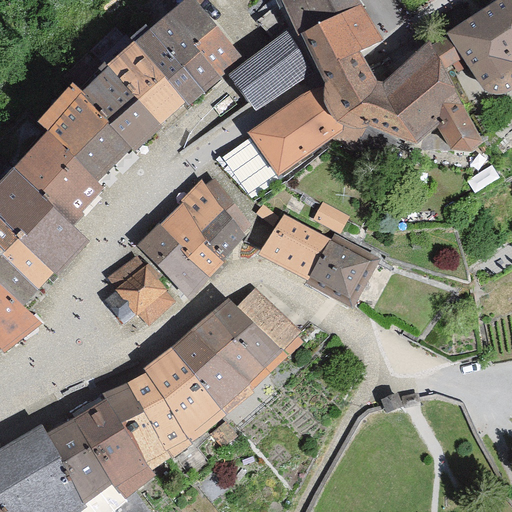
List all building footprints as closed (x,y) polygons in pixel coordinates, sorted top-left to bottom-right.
[(192,0),(181,0),(166,14),(149,30),(205,91),(222,75),(243,56),(197,5),(192,0)] [(285,0),(302,34),(362,4),(359,0),(285,0)] [(511,0),(500,0),(449,33),(450,34),(463,55),(472,68),(482,85),(484,88),(487,90),(490,92),(494,93),(498,94),(501,94),(505,93),(508,92),(511,90),(511,89),(511,0)] [(375,31),(371,23),(362,4),(302,34),(312,53),(320,69),(359,50),(380,40),(375,31)] [(186,100),(190,104),(205,91),(149,30),(134,43),(186,100)] [(442,68),(463,55),(450,34),(431,47),(442,68)] [(257,107),(311,71),(289,38),(235,74),(257,107)] [(186,100),(134,43),(108,67),(160,124),(186,100)] [(366,124),(370,123),(372,121),(415,142),(437,125),(453,149),(473,149),(481,141),(475,129),(461,102),(455,93),(442,68),(431,47),(429,44),(400,68),(390,77),(383,82),(377,83),(368,67),(363,59),(359,50),(320,69),(324,75),(327,79),(328,80),(328,82),(326,85),(325,89),(325,93),(324,97),(325,101),(326,104),(327,108),(329,111),(331,115),(334,117),(337,120),(338,121),(340,122),(343,124),(346,125),(347,125),(351,126),(355,126),(359,126),(362,125),(366,124)] [(133,151),(161,125),(160,124),(108,67),(80,93),(130,148),(133,151)] [(326,85),(328,82),(328,80),(327,79),(310,91),(308,92),(251,132),(279,172),(336,131),(346,125),(343,124),(340,122),(338,121),(337,120),(334,117),(331,115),(329,111),(327,108),(326,104),(325,101),(324,97),(325,93),(325,89),(326,85)] [(52,133),(95,180),(130,148),(80,93),(75,88),(40,120),(52,133)] [(52,133),(16,166),(65,219),(69,223),(105,191),(95,180),(52,133)] [(85,242),(69,223),(65,219),(16,166),(0,184),(0,215),(56,270),(57,271),(85,242)] [(205,189),(224,210),(244,231),(252,224),(213,182),(205,189)] [(185,204),(201,232),(224,210),(205,189),(201,185),(183,201),(185,204)] [(206,240),(201,232),(185,204),(162,225),(182,246),(181,247),(208,276),(223,262),(220,259),(204,241),(206,240)] [(347,217),(322,205),(314,222),(339,234),(347,217)] [(206,240),(204,241),(220,259),(246,234),(244,231),(224,210),(201,232),(206,240)] [(0,215),(0,250),(39,288),(56,270),(0,215)] [(263,252),(311,277),(331,240),(283,215),(263,252)] [(181,247),(182,246),(162,225),(141,244),(188,295),(208,276),(181,247)] [(309,281),(352,305),(377,258),(334,235),(331,240),(311,277),(311,278),(309,281)] [(0,250),(0,283),(22,305),(39,288),(0,250)] [(174,302),(166,293),(164,290),(166,288),(146,266),(144,267),(136,258),(110,280),(118,290),(117,290),(118,291),(105,301),(124,324),(134,315),(137,313),(138,312),(142,318),(148,324),(174,302)] [(38,321),(22,305),(0,283),(0,344),(3,348),(38,321)] [(281,351),(299,333),(258,290),(239,307),(281,351)] [(286,356),(281,351),(239,307),(229,296),(212,312),(270,372),(286,356)] [(212,312),(195,329),(252,389),(270,372),(212,312)] [(195,329),(171,352),(228,412),(252,389),(195,329)] [(171,352),(147,374),(189,442),(228,412),(171,352)] [(189,442),(147,374),(128,384),(168,454),(189,442)] [(168,454),(128,384),(108,395),(110,400),(148,466),(168,454)] [(417,394),(403,397),(405,405),(419,403),(418,399),(417,394)] [(397,395),(383,400),(387,411),(401,405),(397,395)] [(148,466),(110,400),(77,419),(113,483),(121,496),(154,477),(148,466)] [(113,483),(77,419),(47,436),(83,500),(113,483)] [(78,511),(86,507),(83,500),(47,436),(41,427),(0,449),(0,505),(3,511),(78,511)]
